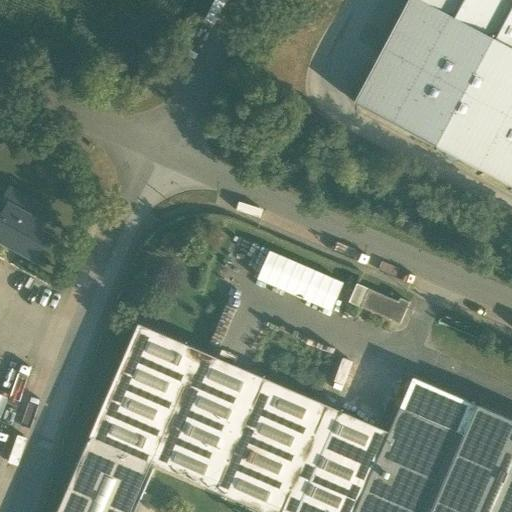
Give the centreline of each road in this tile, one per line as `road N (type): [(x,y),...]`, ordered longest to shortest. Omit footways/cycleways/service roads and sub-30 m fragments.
road 1 (residential): [(511,311),(159,151)]
road 2 (residential): [(19,511),(159,151)]
road 3 (residential): [(159,151),(0,81)]
road 4 (residential): [(159,151),(239,0)]
